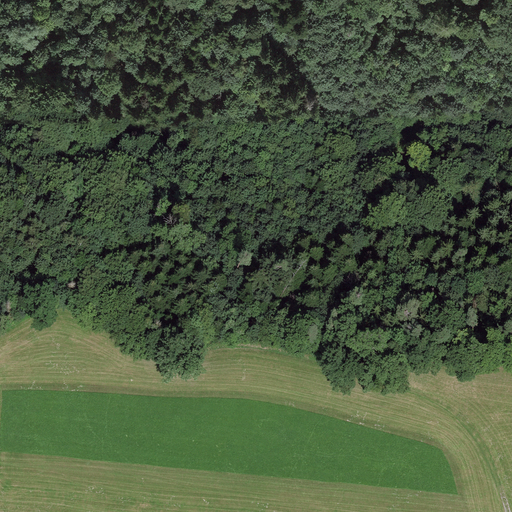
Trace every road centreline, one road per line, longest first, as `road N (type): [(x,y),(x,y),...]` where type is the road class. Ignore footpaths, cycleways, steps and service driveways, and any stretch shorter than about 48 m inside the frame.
road 1 (track): [(0,59),(56,71),(139,126),(175,132),(295,128),(315,122),(327,104)]
road 2 (track): [(327,104),(254,0)]
